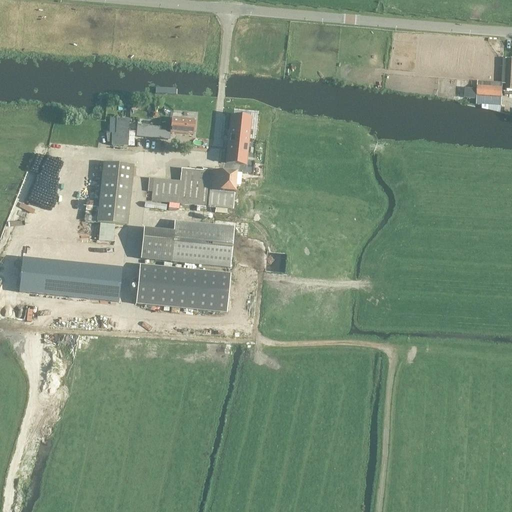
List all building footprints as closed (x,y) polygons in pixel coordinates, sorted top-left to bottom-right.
[(502,88),(478,87),(478,104),(501,105),(502,88)] [(465,98),(477,98),(477,88),(466,88),(465,98)] [(233,117),(228,165),(248,167),(253,119),(233,117)] [(128,146),(128,119),(115,119),(115,134),(110,134),(110,146),(128,146)] [(195,120),(188,120),(188,121),(173,119),(172,133),(195,136),(196,122),(195,121),(195,120)] [(156,127),(130,127),(130,139),(156,139),(156,127)] [(127,227),(133,167),(104,164),(97,223),(127,227)] [(234,228),(192,223),(174,222),(173,231),(143,228),(140,259),(230,269),(234,228)] [(229,274),(139,265),(135,305),(225,314),(229,274)]
